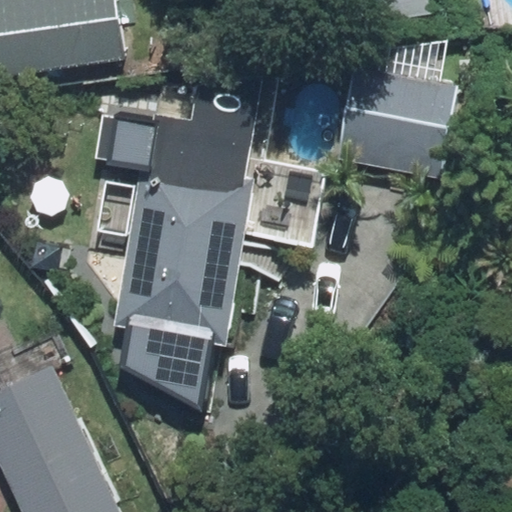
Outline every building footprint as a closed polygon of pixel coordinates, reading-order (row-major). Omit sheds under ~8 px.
[(120,0),(0,0),(0,77),(128,62),(120,0)] [(428,0),(335,0),(342,34),(432,18),(428,0)] [(455,89),(351,73),(337,163),(441,179),(455,89)] [(245,237),(316,247),(327,171),(244,158),(255,86),(190,76),(186,101),(119,91),(115,117),(102,115),(94,165),(158,175),(153,210),(133,207),(114,331),(228,348),(245,237)] [(0,396),(0,472),(21,511),(128,511),(50,369),(0,396)]
